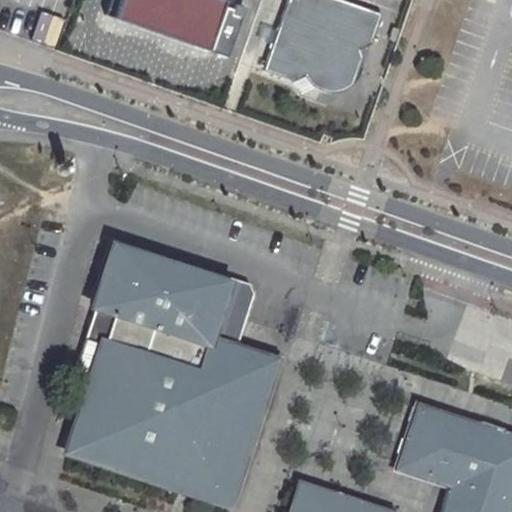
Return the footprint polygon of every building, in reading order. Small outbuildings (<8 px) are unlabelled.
[(227,3),(217,0),(124,0),(117,21),(194,48),(215,37),(227,3)] [(370,45),(380,14),(339,0),(287,0),(262,72),(293,82),(304,77),(308,83),(312,87),(317,90),(323,93),(334,94),(343,91),(352,86),(361,59),(359,51),(370,45)] [(394,41),(398,30),(392,28),(388,39),(394,41)] [(209,53),(215,37),(194,48),(209,53)] [(233,480),(272,362),(230,348),(231,343),(227,336),(232,334),(246,291),(230,287),(114,248),(102,284),(85,338),(103,344),(93,374),(75,428),(233,480)] [(85,338),(76,368),(93,374),(103,344),(85,338)] [(455,483),(444,511),(506,511),(511,496),(511,440),(418,410),(399,465),(455,483)] [(372,511),(300,487),(292,511),(372,511)]
